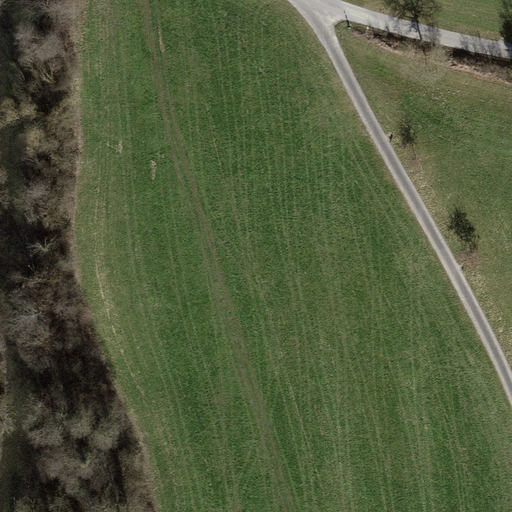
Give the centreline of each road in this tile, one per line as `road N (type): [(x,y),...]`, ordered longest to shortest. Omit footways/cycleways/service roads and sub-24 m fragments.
road 1 (track): [(511,364),(308,0)]
road 2 (unclassified): [(511,49),(314,0)]
